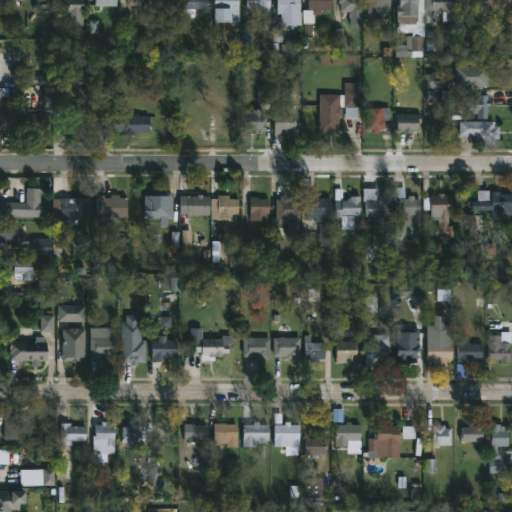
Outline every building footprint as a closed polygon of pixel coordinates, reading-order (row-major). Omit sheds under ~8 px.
[(83,0),(83,27),(66,27),(66,0),(83,0)] [(95,0),(96,8),(117,8),(116,0),(95,0)] [(207,0),(207,9),(195,8),(195,17),(184,17),(183,0),(207,0)] [(240,0),(240,22),(215,22),(215,0),(240,0)] [(270,0),(270,11),(261,11),(261,14),(252,14),(252,10),(247,10),(247,0),(270,0)] [(302,0),(302,25),(281,24),(281,13),(278,13),(278,0),(302,0)] [(332,0),(332,10),(321,10),(321,14),(315,14),(315,23),(313,24),(313,37),(304,37),(303,9),(308,9),(308,0),(332,0)] [(363,0),(363,13),(341,12),(341,3),(339,3),(339,0),(363,0)] [(388,0),(388,19),(367,18),(367,0),(388,0)] [(417,0),(417,29),(425,29),(425,39),(424,39),(424,51),(422,51),(423,57),(412,57),(412,51),(411,51),(412,32),(397,32),(397,16),(395,16),(395,0),(417,0)] [(455,0),(455,18),(444,18),(444,13),(435,14),(433,11),(425,10),(425,0),(455,0)] [(511,0),(511,8),(503,8),(503,11),(493,11),(493,15),(482,15),(482,8),(479,8),(479,0),(511,0)] [(479,67),(479,74),(486,74),(486,90),(469,90),(469,73),(472,73),(472,66),(479,67)] [(54,75),(55,110),(44,110),(44,83),(23,84),(23,76),(54,75)] [(358,107),(358,119),(345,119),(345,107),(343,107),(342,118),(340,118),(340,135),(328,135),(328,132),(320,132),(320,94),(345,94),(346,82),(359,82),(359,107),(358,107)] [(0,88),(2,88),(2,96),(9,96),(9,108),(0,108),(0,88)] [(488,95),(488,101),(491,101),(491,106),(489,106),(489,119),(478,118),(478,114),(465,113),(465,103),(463,103),(465,95),(488,95)] [(239,96),(240,134),(226,134),(226,128),(221,129),(221,122),(219,122),(219,113),(231,113),(229,104),(231,104),(231,96),(239,96)] [(299,112),(299,131),(283,131),(283,134),(274,134),(274,106),(286,107),(286,110),(289,110),(289,111),(299,112)] [(73,126),(67,126),(67,107),(84,107),(85,126),(73,126)] [(385,130),(380,130),(380,133),(374,134),(374,130),(368,130),(368,113),(371,113),(370,109),(392,108),(393,121),(386,121),(385,130)] [(263,110),(263,117),(267,117),(267,132),(262,132),(262,134),(251,134),(251,131),(245,131),(245,112),(252,112),(253,110),(263,110)] [(405,113),(422,114),(422,123),(419,123),(419,132),(416,132),(416,133),(404,133),(404,131),(398,131),(398,114),(405,113)] [(42,131),(25,131),(25,114),(47,114),(47,131),(42,131)] [(139,114),(143,116),(150,116),(150,132),(136,133),(136,135),(130,135),(130,132),(114,133),(113,115),(139,114)] [(495,121),(495,126),(500,126),(500,139),(495,139),(495,144),(475,144),(475,136),(460,136),(460,121),(495,121)] [(42,188),(41,206),(45,206),(45,215),(40,215),(40,217),(0,216),(0,201),(26,202),(27,187),(42,188)] [(405,188),(405,195),(421,195),(421,215),(414,214),(414,225),(406,225),(406,248),(396,248),(396,200),(394,200),(394,188),(405,188)] [(343,191),(343,200),(347,200),(347,198),(350,198),(350,196),(360,196),(360,216),(353,216),(353,230),(341,230),(342,218),(335,217),(335,189),(343,189),(343,191)] [(490,190),(490,200),(492,200),(492,192),(511,193),(511,209),(503,209),(503,215),(492,215),(492,210),(473,210),(473,201),(478,201),(478,190),(490,190)] [(169,192),(169,196),(173,196),(173,219),(167,219),(167,222),(161,222),(161,219),(144,219),(144,203),(154,203),(154,196),(159,196),(159,192),(169,192)] [(388,193),(388,195),(392,195),(393,216),(366,216),(366,194),(374,194),(374,201),(378,201),(378,195),(388,193)] [(444,193),(444,195),(449,195),(449,225),(455,225),(455,237),(435,237),(435,226),(438,226),(438,220),(431,220),(431,210),(424,210),(423,197),(440,196),(440,193),(444,193)] [(120,194),(120,197),(127,197),(128,218),(97,218),(96,195),(105,195),(105,198),(111,198),(111,194),(120,194)] [(203,194),(203,196),(209,195),(210,214),(192,214),(192,218),(180,220),(180,205),(187,205),(187,196),(203,194)] [(230,195),(230,198),(238,198),(238,214),(234,214),(234,220),(218,220),(218,195),(230,195)] [(290,195),(290,198),(301,199),(301,220),(285,220),(285,224),(276,224),(276,199),(280,199),(280,195),(290,195)] [(318,195),(318,198),(330,198),(331,245),(320,246),(320,222),(315,222),(314,218),(306,218),(306,195),(318,195)] [(91,198),(91,219),(62,219),(61,198),(91,198)] [(269,222),(269,199),(250,199),(250,222),(269,222)] [(0,224),(8,224),(8,226),(19,226),(18,237),(9,237),(9,241),(0,241),(0,224)] [(33,282),(33,285),(5,284),(6,260),(33,260),(33,282)] [(139,315),(139,322),(141,322),(142,341),(146,341),(146,362),(138,362),(138,365),(131,366),(131,362),(122,362),(121,322),(126,322),(126,315),(139,315)] [(403,362),(398,362),(398,328),(420,328),(420,351),(418,351),(418,362),(403,362)] [(33,329),(33,342),(36,342),(36,337),(45,337),(44,343),(47,343),(47,361),(11,360),(10,340),(19,340),(19,334),(26,334),(26,329),(33,329)] [(63,361),(62,329),(85,329),(85,357),(80,357),(80,360),(63,361)] [(102,362),(90,363),(90,337),(93,337),(93,331),(116,330),(116,357),(102,357),(102,362)] [(511,343),(510,343),(510,362),(500,362),(500,360),(488,359),(488,331),(511,331),(511,343)] [(229,346),(229,354),(224,354),(224,357),(215,357),(215,361),(202,361),(202,352),(192,353),(191,341),(202,340),(202,339),(223,338),(223,335),(233,335),(233,346),(229,346)] [(326,343),(326,359),(320,358),(320,363),(311,363),(311,359),(305,359),(306,335),(312,336),(312,343),(326,343)] [(366,363),(366,348),(373,348),(373,335),(389,335),(389,361),(376,361),(376,363),(366,363)] [(167,336),(167,341),(177,341),(177,356),(165,356),(165,361),(152,362),(152,340),(159,340),(159,336),(167,336)] [(483,343),(483,360),(471,359),(471,363),(457,362),(457,336),(469,337),(469,343),(483,343)] [(252,337),(270,337),(270,361),(255,361),(256,356),(243,356),(243,337),(252,337)] [(284,337),(301,338),(301,360),(273,357),(274,337),(284,337)] [(344,341),(357,342),(357,363),(344,363),(344,359),(336,359),(336,342),(344,341)] [(429,363),(426,363),(427,343),(453,344),(453,360),(443,360),(443,363),(429,363)] [(282,413),(282,425),(285,425),(285,422),(291,422),(291,425),(301,425),(301,447),(298,447),(299,456),(286,456),(286,446),(275,446),(274,413),(282,413)] [(19,440),(4,440),(4,417),(19,417),(19,440)] [(106,422),(106,425),(115,425),(115,454),(107,454),(107,465),(97,464),(97,455),(93,454),(93,435),(95,435),(95,425),(101,425),(101,422),(106,422)] [(260,422),(260,425),(269,425),(269,443),(259,443),(259,441),(257,441),(257,446),(243,446),(243,424),(254,424),(254,422),(260,422)] [(316,422),(316,426),(326,426),(326,456),(305,456),(306,446),(303,446),(303,437),(305,437),(305,425),(310,425),(310,422),(316,422)] [(352,422),(352,425),(361,425),(361,441),(358,441),(358,443),(351,443),(351,441),(349,441),(349,446),(336,446),(336,425),(347,425),(347,422),(352,422)] [(72,423),(72,427),(87,427),(87,441),(73,441),(73,445),(62,445),(61,423),(72,423)] [(387,423),(387,425),(390,426),(399,426),(399,458),(363,458),(363,453),(367,453),(367,451),(369,451),(369,423),(380,425),(380,423),(387,423)] [(140,438),(140,444),(123,443),(123,424),(141,424),(140,438)] [(196,424),(196,425),(206,425),(206,439),(184,439),(184,424),(196,424)] [(237,424),(236,446),(227,445),(227,442),(214,442),(214,424),(237,424)] [(481,425),(481,426),(483,426),(483,443),(462,442),(462,427),(470,427),(470,424),(481,425)] [(501,424),(501,426),(505,426),(505,429),(509,429),(509,446),(498,447),(498,451),(502,451),(503,460),(511,459),(511,474),(489,474),(488,445),(490,445),(489,438),(491,438),(491,424),(501,424)] [(440,445),(440,448),(433,448),(434,425),(446,425),(446,428),(453,429),(452,445),(440,445)] [(0,464),(0,449),(9,449),(9,464),(0,464)] [(20,487),(43,487),(43,471),(20,471),(20,487)] [(325,499),(304,500),(304,479),(325,478),(325,499)] [(0,511),(0,492),(25,492),(25,504),(21,504),(21,511),(12,511),(0,511)]
